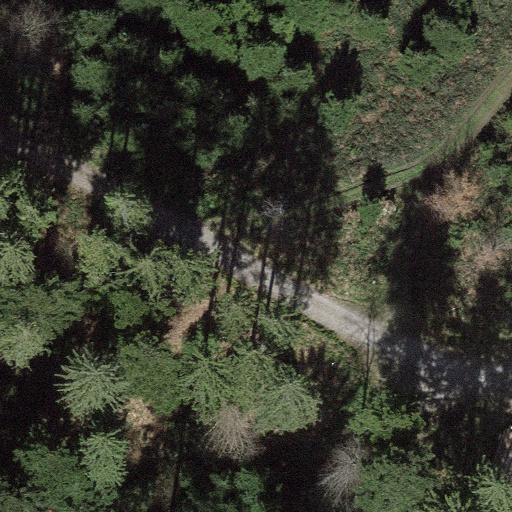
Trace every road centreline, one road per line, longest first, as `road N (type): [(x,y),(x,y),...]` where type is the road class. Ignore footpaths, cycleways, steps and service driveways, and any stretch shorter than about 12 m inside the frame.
road 1 (track): [(398,365),(0,114)]
road 2 (track): [(398,365),(407,261),(429,190),(453,146),(511,77)]
road 3 (track): [(398,365),(378,415),(289,511)]
